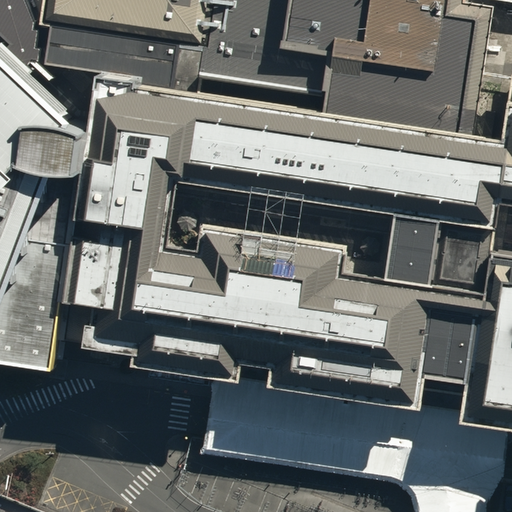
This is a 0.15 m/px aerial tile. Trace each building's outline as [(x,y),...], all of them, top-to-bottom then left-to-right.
[(33,0),(30,19),(270,55),(278,0),(33,0)] [(278,0),(270,55),(479,92),(478,65),(487,0),(278,0)] [(511,0),(487,0),(478,65),(511,69),(511,0)] [(51,346),(70,341),(103,140),(72,76),(0,4),(0,335),(1,337),(51,346)] [(433,400),(479,92),(270,55),(121,32),(103,140),(70,341),(418,397),(433,400)] [(477,102),(433,400),(511,412),(511,69),(478,65),(479,92),(477,102)] [(366,511),(312,490),(306,506),(321,511),(366,511)]
